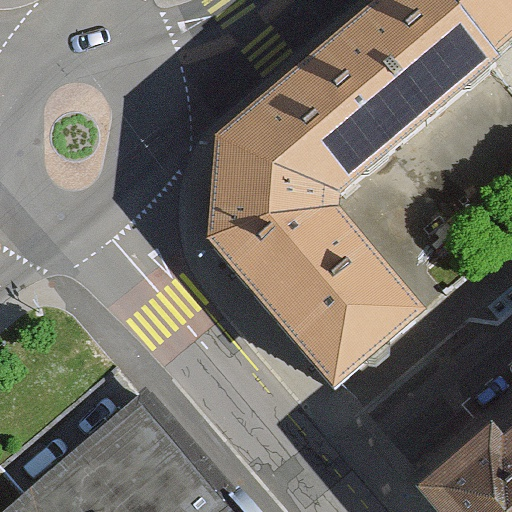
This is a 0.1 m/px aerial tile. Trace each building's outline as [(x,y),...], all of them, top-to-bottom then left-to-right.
[(341,213),(495,80),(426,0),(408,0),(217,165),(208,270),(339,242),(341,213)] [(511,0),(426,0),(495,80),(511,64),(511,0)] [(339,242),(208,270),(322,407),(416,330),(356,261),(339,242)] [(242,511),(141,392),(0,510),(0,511),(242,511)] [(511,511),(511,468),(500,479),(488,465),(433,511),(511,511)]
